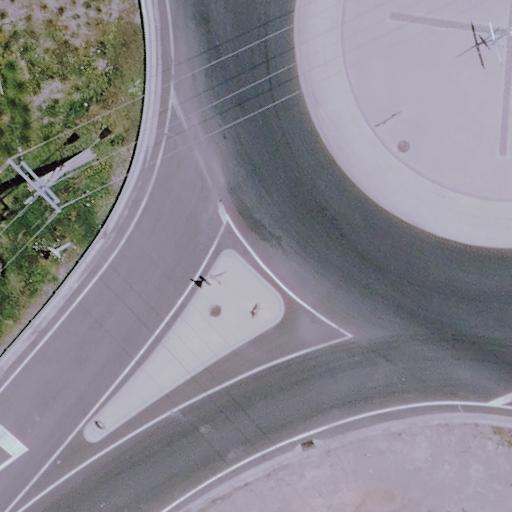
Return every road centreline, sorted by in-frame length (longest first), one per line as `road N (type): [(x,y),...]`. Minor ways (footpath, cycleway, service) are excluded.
road 1 (unclassified): [(21,511),(309,219)]
road 2 (tertiary): [(309,219),(258,143),(235,55),(239,0)]
road 3 (tertiary): [(511,303),(446,298),(372,269),(309,219)]
